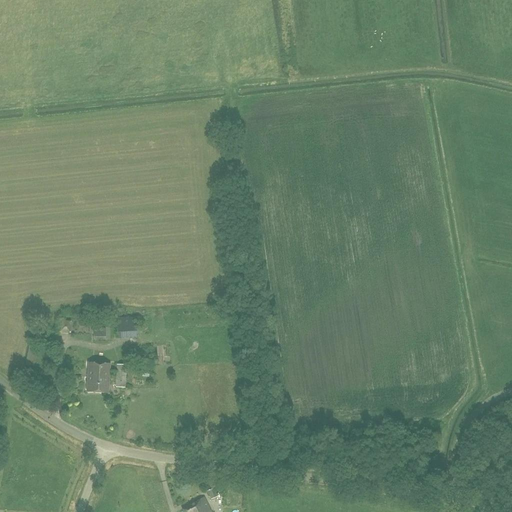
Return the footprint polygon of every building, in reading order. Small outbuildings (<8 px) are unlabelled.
[(137,338),(135,317),(117,318),(118,339),(137,338)] [(71,334),(70,321),(60,321),(59,333),(71,334)] [(94,332),(94,341),(105,341),(105,330),(105,328),(94,328),(94,332)] [(29,346),(25,365),(35,367),(39,348),(29,346)] [(87,392),(108,393),(109,365),(89,364),(87,392)] [(126,366),(117,365),(115,388),(125,388),(126,366)] [(214,488),(207,491),(211,500),(219,496),(218,493),(217,494),(214,488)] [(210,511),(203,497),(182,509),(183,511),(210,511)]
